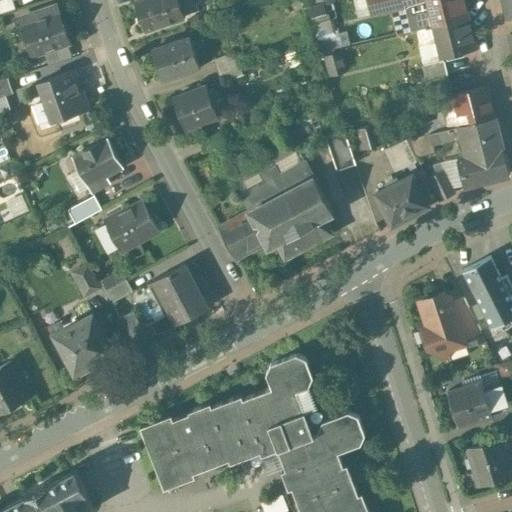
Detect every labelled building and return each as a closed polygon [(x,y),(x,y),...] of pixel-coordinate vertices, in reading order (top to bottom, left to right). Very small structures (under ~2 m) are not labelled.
[(4,0),(0,1),(0,14),(17,9),(13,0),(4,0)] [(136,0),(135,0),(135,1),(145,30),(184,17),(178,0),(136,0)] [(367,0),(371,15),(405,7),(428,2),(427,0),(367,0)] [(464,0),(427,0),(428,2),(405,7),(411,31),(434,26),(469,18),(464,0)] [(511,0),(501,0),(506,18),(511,16),(511,0)] [(59,12),(38,20),(35,13),(25,17),(27,23),(22,25),(33,55),(70,42),(59,12)] [(469,18),(434,26),(442,57),(477,49),(469,18)] [(339,46),(350,43),(346,29),(335,31),(339,46)] [(189,36),(151,49),(161,79),(199,67),(189,36)] [(292,50),(289,42),(281,46),(283,53),(292,50)] [(72,70),(40,81),(53,120),(89,108),(84,94),(80,95),(72,70)] [(447,75),(425,80),(427,92),(450,86),(447,75)] [(7,79),(0,81),(0,96),(11,93),(7,79)] [(205,84),(172,96),(184,128),(217,116),(205,84)] [(486,85),(451,94),(454,107),(444,110),(449,127),(458,125),(494,116),(486,85)] [(494,116),(458,125),(462,137),(466,156),(501,147),(494,116)] [(374,124),(357,129),(359,139),(348,142),(351,152),(379,145),(374,124)] [(449,127),(430,132),(432,144),(433,144),(462,137),(458,125),(449,127)] [(344,130),(326,136),(337,169),(355,163),(351,152),(348,142),(344,130)] [(430,132),(408,138),(411,149),(416,157),(435,153),(433,144),(432,144),(430,132)] [(218,133),(197,141),(201,152),(223,144),(218,133)] [(98,140),(83,148),(84,150),(73,156),(92,191),(111,181),(107,173),(123,165),(108,136),(99,141),(98,140)] [(466,156),(457,158),(464,185),(508,173),(501,147),(466,156)] [(267,179),(239,194),(248,210),(250,209),(314,175),(305,158),(279,172),(273,162),(262,168),(267,179)] [(443,170),(427,178),(438,200),(454,191),(443,170)] [(413,172),(398,180),(396,176),(386,182),(388,185),(375,192),(392,224),(429,204),(413,172)] [(314,175),(250,209),(268,245),(277,240),(286,256),(332,232),(324,216),(333,211),(314,175)] [(11,215),(28,209),(22,192),(5,198),(11,215)] [(93,195),(67,209),(74,223),(100,209),(93,195)] [(142,200),(106,219),(121,248),(157,229),(142,200)] [(248,210),(219,226),(236,257),(255,246),(258,251),(268,245),(250,209),(248,210)] [(490,255),(463,269),(492,327),(511,316),(511,298),(508,290),(511,288),(511,285),(507,275),(502,277),(490,255)] [(185,262),(151,279),(168,312),(174,323),(175,324),(208,306),(185,262)] [(87,263),(73,271),(86,294),(99,286),(87,263)] [(119,312),(130,308),(126,298),(135,294),(129,279),(108,288),(119,312)] [(443,292),(420,300),(428,325),(422,327),(428,345),(444,354),(448,347),(464,342),(462,335),(451,301),(449,295),(443,292)] [(479,329),(463,297),(451,301),(462,335),(479,329)] [(92,312),(53,333),(74,374),(113,353),(92,312)] [(168,312),(150,322),(155,333),(174,323),(168,312)] [(147,338),(134,313),(121,320),(135,345),(147,338)] [(210,401),(188,410),(189,411),(173,417),(171,413),(140,425),(164,487),(195,475),(193,471),(229,458),(230,462),(260,450),(261,454),(278,448),(280,455),(276,456),(279,463),(283,461),(285,468),(281,469),(288,488),(292,486),(301,511),(369,511),(362,491),(358,493),(347,463),(343,464),(338,450),(360,442),(364,432),(358,414),(348,410),(322,419),(318,429),(313,431),(296,389),(308,385),(312,375),(305,357),(296,352),(270,362),(265,372),(271,386),(243,397),(241,394),(211,405),(210,401)] [(0,365),(0,411),(27,397),(16,378),(21,376),(12,359),(0,365)] [(482,378),(449,389),(460,424),(492,414),(493,413),(485,389),(482,378)] [(511,401),(511,399),(505,401),(500,385),(485,389),(493,413),(492,414),(496,427),(511,421),(511,401)] [(499,436),(467,446),(479,482),(511,472),(499,436)] [(75,470),(1,507),(0,506),(0,511),(83,511),(94,507),(75,470)] [(32,470),(25,474),(29,482),(36,478),(32,470)]
